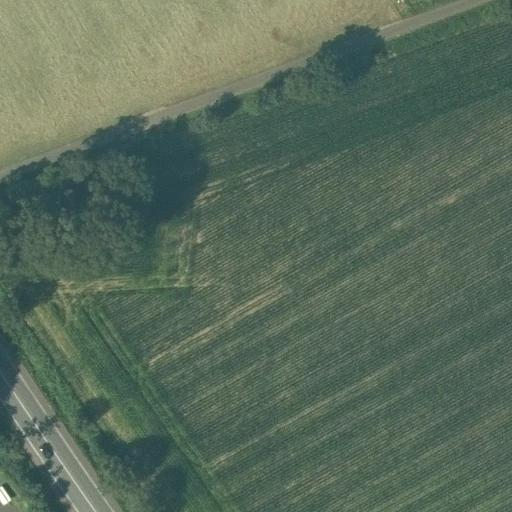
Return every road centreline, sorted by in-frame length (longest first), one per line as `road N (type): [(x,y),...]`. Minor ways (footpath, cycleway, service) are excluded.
road 1 (unclassified): [(479,0),(0,178)]
road 2 (secondary): [(0,373),(94,511)]
